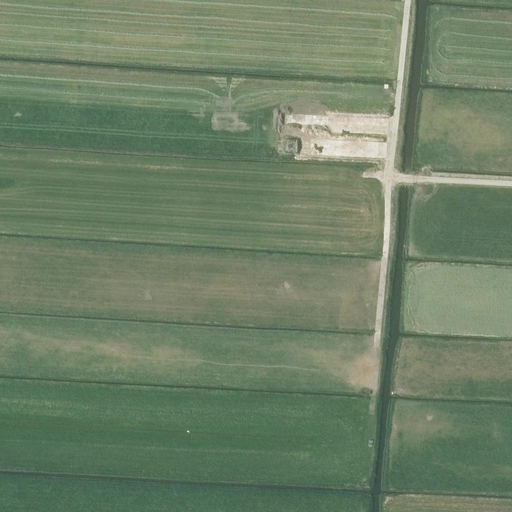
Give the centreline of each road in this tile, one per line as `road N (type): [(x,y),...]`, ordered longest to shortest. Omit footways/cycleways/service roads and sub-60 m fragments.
road 1 (track): [(364,174),(388,174),(377,346)]
road 2 (track): [(388,174),(406,0)]
road 3 (track): [(388,174),(511,182)]
